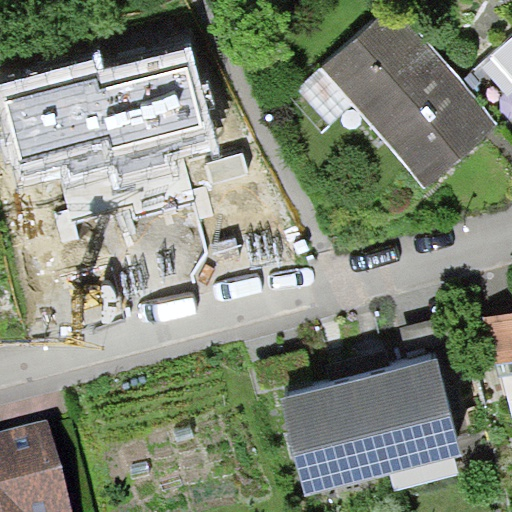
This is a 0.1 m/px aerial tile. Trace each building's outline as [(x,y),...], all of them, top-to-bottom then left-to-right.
[(397,1),(300,87),(334,124),(363,98),(438,183),(506,123),(397,1)] [(511,41),(496,57),(511,72),(511,41)] [(261,365),(269,396),(286,391),(312,488),(480,443),(457,356),(470,352),(460,312),(405,327),(413,356),(320,381),(312,351),(261,365)] [(511,314),(495,318),(507,366),(511,364),(511,314)] [(0,511),(93,511),(73,432),(0,449),(0,511)]
